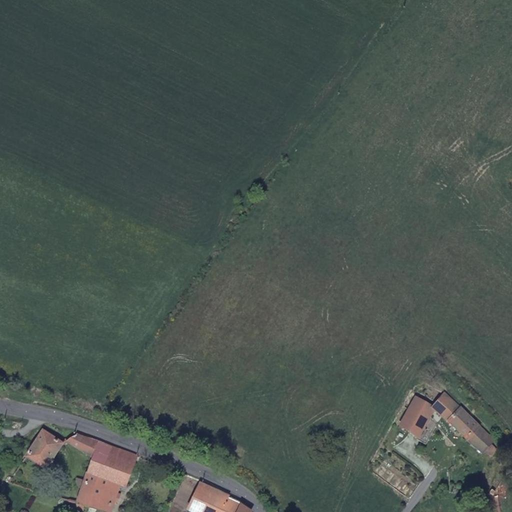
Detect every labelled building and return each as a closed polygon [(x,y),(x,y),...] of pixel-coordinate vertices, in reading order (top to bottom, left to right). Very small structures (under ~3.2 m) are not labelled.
[(399,426),(425,442),(438,423),(431,418),(435,412),(481,453),(488,447),(493,441),(443,394),(437,400),(421,390),(399,426)] [(64,444),(42,432),(39,436),(27,458),(47,470),(62,445),(64,444)] [(139,459),(76,435),(64,444),(78,451),(92,460),(87,474),(121,488),(127,489),(139,459)] [(110,511),(121,488),(87,474),(84,482),(82,488),(76,504),(105,511),(110,511)] [(75,486),(82,488),(84,482),(76,478),(75,486)] [(213,487),(202,483),(200,487),(211,491),(213,487)] [(211,491),(200,487),(187,511),(186,511),(239,511),(242,506),(211,491)]
